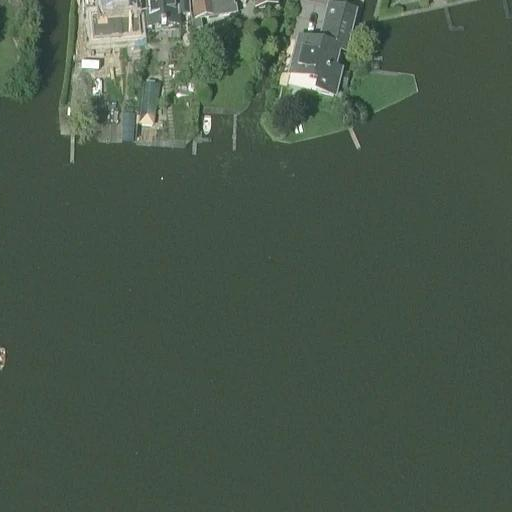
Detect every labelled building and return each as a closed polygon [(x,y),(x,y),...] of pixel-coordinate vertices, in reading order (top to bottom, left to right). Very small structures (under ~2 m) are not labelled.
[(128,0),(100,0),(103,34),(117,33),(118,48),(138,47),(136,20),(130,20),(128,0)] [(142,0),(146,31),(160,30),(160,31),(165,30),(164,29),(179,28),(178,18),(190,17),(188,0),(142,0)] [(188,0),(191,23),(192,33),(202,31),(201,21),(235,15),(231,0),(252,0),(254,12),(276,8),(274,0),(188,0)] [(324,24),(319,47),(298,42),(290,78),(318,85),(316,95),(333,99),(339,74),(332,73),(337,53),(340,54),(346,30),(349,30),(353,16),(349,15),(328,10),(324,24)] [(95,16),(75,17),(78,52),(97,51),(95,16)] [(349,75),(340,73),(336,87),(345,90),(349,75)] [(139,113),(152,115),(153,104),(140,103),(139,113)]
